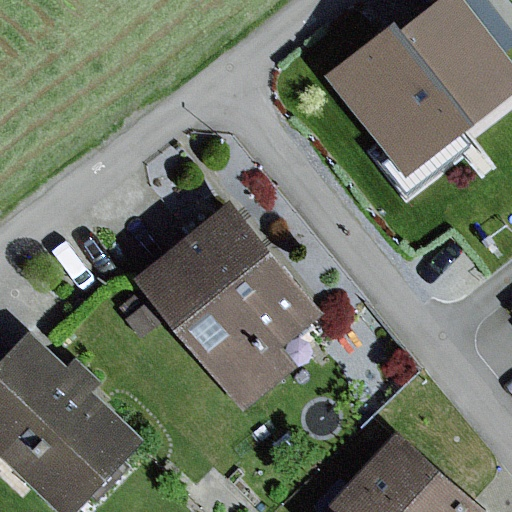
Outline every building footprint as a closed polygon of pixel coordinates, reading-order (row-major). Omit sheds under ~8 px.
[(402,11),(326,70),(407,173),(511,90),(511,47),(474,0),(434,0),(409,20),(402,11)] [(237,202),(146,274),(250,405),(301,364),(283,342),(323,311),(237,202)] [(155,295),(129,316),(145,335),(171,314),(155,295)] [(32,328),(0,362),(0,450),(65,511),(76,511),(146,437),(94,389),(106,377),(80,352),(70,363),(32,328)] [(497,511),(404,427),(326,511),(497,511)]
